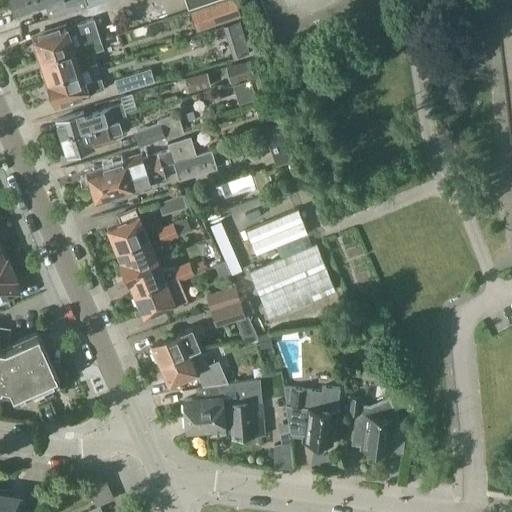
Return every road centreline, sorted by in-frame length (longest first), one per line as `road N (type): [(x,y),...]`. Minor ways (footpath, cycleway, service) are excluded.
road 1 (residential): [(136,434),(0,111)]
road 2 (unknown): [(396,0),(508,297)]
road 3 (residential): [(435,511),(221,482),(164,496)]
road 4 (residential): [(136,434),(88,450),(0,441)]
